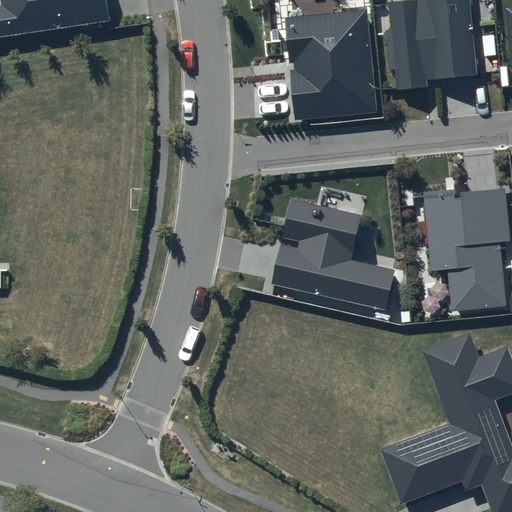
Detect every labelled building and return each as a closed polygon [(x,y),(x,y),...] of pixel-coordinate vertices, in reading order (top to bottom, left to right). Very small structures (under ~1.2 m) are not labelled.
[(0,37),(111,20),(106,0),(0,0),(1,5),(0,5),(0,37)] [(409,0),(388,2),(397,90),(427,88),(426,80),(478,74),(469,0),(409,0)] [(365,9),(285,17),(294,120),(376,112),(365,9)] [(453,189),(423,193),(431,271),(446,270),(451,310),(508,305),(501,242),(510,241),(505,188),(454,194),(453,189)] [(361,215),(292,199),(271,285),(386,311),(395,270),(350,260),(361,215)] [(451,423),(381,448),(402,506),(465,483),(468,491),(483,486),(492,511),(508,511),(511,511),(511,441),(497,400),(511,394),(511,352),(510,347),(481,358),(472,334),(424,351),(451,423)]
